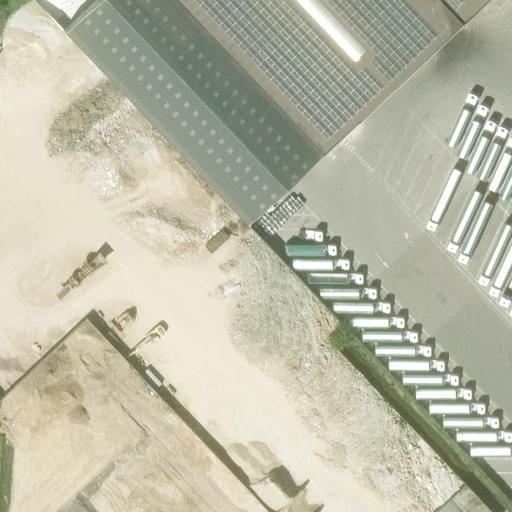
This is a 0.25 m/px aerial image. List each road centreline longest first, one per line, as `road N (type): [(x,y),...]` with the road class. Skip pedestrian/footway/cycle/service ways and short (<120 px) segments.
road 1 (unknown): [(399,250),(360,192),(366,142),(408,80),(462,44)]
road 2 (unknown): [(503,86),(399,250)]
road 3 (unknown): [(511,163),(443,303)]
